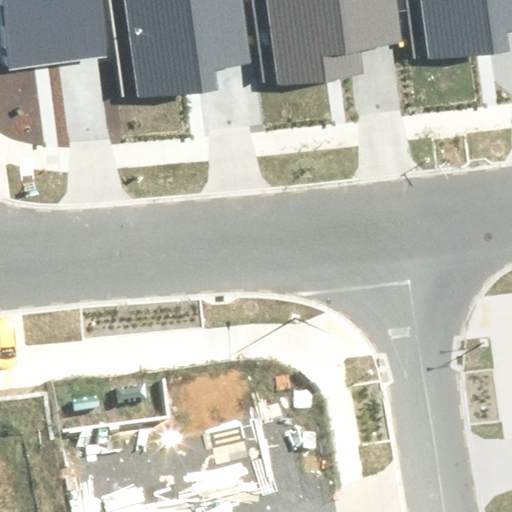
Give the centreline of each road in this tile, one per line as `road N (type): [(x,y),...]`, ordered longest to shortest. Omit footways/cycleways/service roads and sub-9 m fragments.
road 1 (residential): [(0,262),(396,224)]
road 2 (residential): [(396,224),(439,511)]
